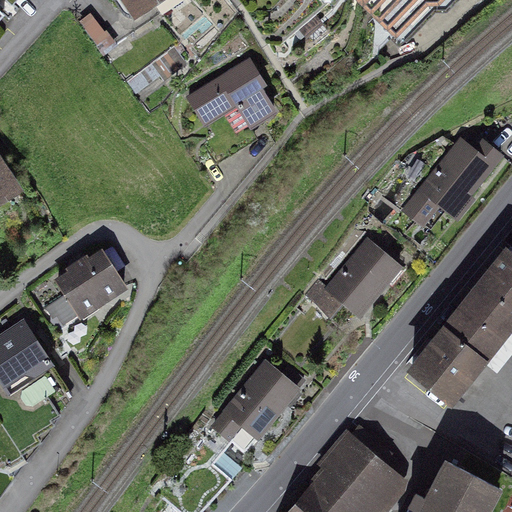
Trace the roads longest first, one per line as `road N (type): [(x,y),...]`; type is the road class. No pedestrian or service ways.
road 1 (residential): [(9,511),(101,385),(151,273),(127,236),(105,231),(86,237),(0,305)]
road 2 (residential): [(247,511),(511,195)]
